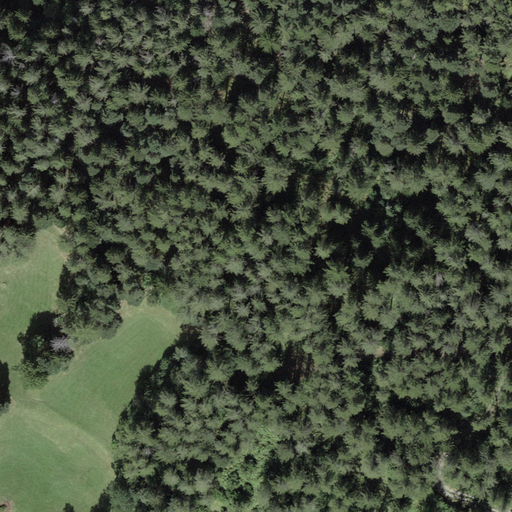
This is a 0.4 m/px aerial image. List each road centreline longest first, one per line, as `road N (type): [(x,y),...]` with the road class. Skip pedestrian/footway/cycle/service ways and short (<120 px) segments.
road 1 (trunk): [(206,0),(294,511)]
road 2 (track): [(511,366),(438,472),(445,490),(501,511)]
